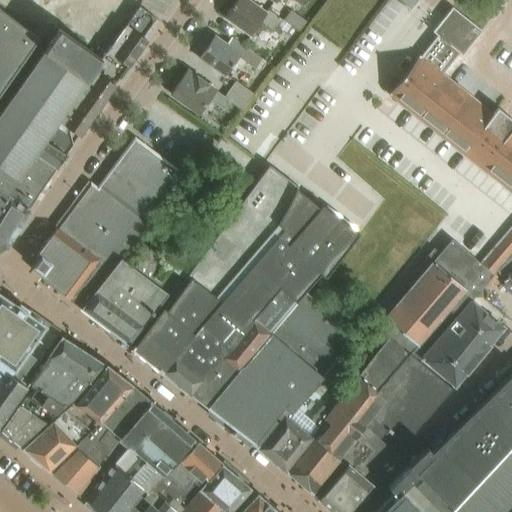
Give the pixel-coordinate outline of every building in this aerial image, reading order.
[(261,23),(274,33),(278,27),(282,22),(282,21),(268,11),(266,14),(245,0),(236,0),(224,18),(251,37),(261,23)] [(269,0),(283,9),(289,0),(291,0),(303,7),(307,0),(269,0)] [(397,0),(410,11),(418,3),(414,0),(397,0)] [(143,39),(156,20),(139,9),(111,47),(107,53),(114,58),(129,68),(147,42),(143,39)] [(511,131),(448,81),(451,76),(451,69),(448,67),(458,53),(463,57),(482,33),(452,9),(433,33),(438,37),(390,94),(511,191),(511,131)] [(291,11),(285,20),(300,31),(306,22),(291,11)] [(36,45),(0,17),(0,95),(8,84),(36,45)] [(282,22),(278,27),(286,32),(290,27),(282,22)] [(87,81),(101,60),(103,58),(59,28),(44,50),(36,45),(8,84),(0,95),(0,207),(8,195),(18,179),(28,164),(44,142),(50,133),(75,97),(87,81)] [(256,70),(262,62),(231,40),(227,45),(214,37),(198,60),(225,79),(239,58),(256,70)] [(110,64),(114,58),(107,53),(103,58),(101,60),(87,81),(75,97),(97,112),(115,87),(105,79),(107,76),(111,78),(117,69),(110,64)] [(247,104),(229,92),(224,99),(214,92),(215,91),(187,72),(171,95),(199,115),(209,100),(224,111),(229,104),(241,112),(247,104)] [(229,92),(247,104),(253,95),(236,83),(229,92)] [(79,137),(97,112),(75,97),(50,133),(44,142),(46,144),(53,135),(58,139),(62,131),(61,131),(64,127),(79,137)] [(128,255),(187,177),(136,138),(98,189),(90,184),(37,256),(40,258),(33,267),(42,274),(40,277),(70,301),(81,309),(120,258),(126,253),(128,255)] [(46,144),(44,142),(28,164),(18,179),(8,195),(0,207),(0,251),(7,248),(41,192),(56,170),(66,156),(46,144)] [(325,278),(360,234),(269,165),(216,233),(130,345),(162,373),(208,409),(271,333),(320,274),(325,278)] [(185,273),(216,233),(203,223),(157,285),(152,282),(163,260),(147,248),(133,267),(120,258),(81,309),(129,344),(184,272),(185,273)] [(389,322),(380,332),(389,339),(409,355),(410,355),(420,363),(423,361),(422,360),(471,303),(473,304),(494,276),(452,240),(440,254),(434,250),(400,290),(405,294),(385,319),(389,322)] [(511,292),(511,254),(495,273),(511,292)] [(358,337),(311,296),(306,292),(272,333),(271,333),(208,409),(256,445),(283,409),(291,415),(297,408),(358,337)] [(0,427),(28,386),(19,381),(52,333),(0,295),(0,427)] [(471,303),(422,360),(423,361),(454,387),(502,329),(481,311),(473,304),(471,303)] [(61,338),(32,386),(46,396),(41,406),(55,414),(63,407),(81,397),(108,367),(61,338)] [(311,438),(284,471),(311,494),(339,459),(338,458),(377,411),(385,400),(378,394),(376,393),(409,355),(389,339),(358,378),(330,412),(323,420),(330,425),(316,442),(311,438)] [(339,459),(311,494),(331,511),(349,511),(362,499),(364,500),(374,488),(373,487),(425,421),(452,390),(420,363),(410,355),(409,355),(376,393),(378,394),(385,400),(377,411),(338,458),(339,459)] [(91,430),(132,386),(110,369),(78,405),(76,403),(74,404),(68,412),(91,430)] [(511,373),(432,452),(427,446),(408,464),(410,466),(389,487),(393,491),(371,511),(453,511),(452,510),(499,461),(507,452),(511,446),(511,373)] [(132,386),(91,430),(50,473),(79,497),(120,439),(150,403),(132,386)] [(20,407),(1,432),(16,445),(19,447),(34,434),(52,417),(55,414),(41,406),(36,403),(33,405),(25,410),(20,407)] [(172,469),(195,442),(150,403),(120,439),(129,447),(119,457),(86,503),(97,511),(129,511),(130,511),(154,482),(154,481),(162,472),(163,473),(168,467),(172,469)] [(322,405),(310,420),(317,426),(320,423),(323,420),(330,412),(322,405)] [(291,415),(289,417),(309,434),(317,426),(310,420),(297,408),(291,415)] [(68,412),(65,411),(22,450),(50,473),(91,430),(68,412)] [(284,415),(257,449),(284,471),(311,438),(284,415)] [(222,465),(217,461),(195,442),(172,469),(168,467),(163,473),(162,472),(154,481),(154,482),(183,507),(178,511),(181,511),(202,489),(222,465)] [(511,511),(511,446),(507,452),(499,461),(452,510),(453,511),(511,511)] [(227,511),(249,489),(222,465),(202,489),(181,511),(227,511)] [(178,511),(183,507),(154,482),(130,511),(178,511)] [(277,511),(258,495),(241,511),(277,511)]
